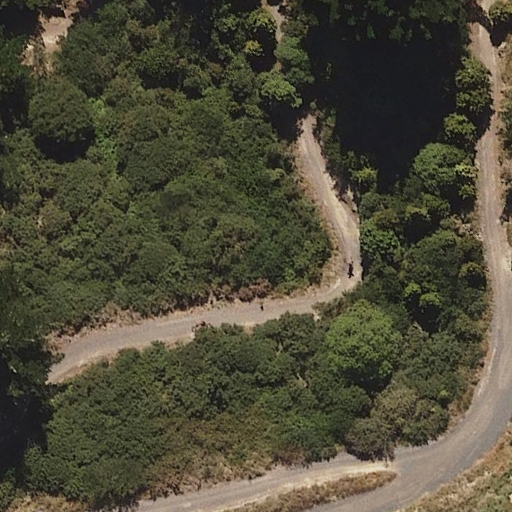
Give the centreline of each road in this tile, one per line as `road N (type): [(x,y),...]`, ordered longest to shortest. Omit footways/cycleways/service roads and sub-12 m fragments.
road 1 (track): [(459,447),(366,456),(146,511)]
road 2 (track): [(511,360),(483,426),(435,470),(352,511)]
